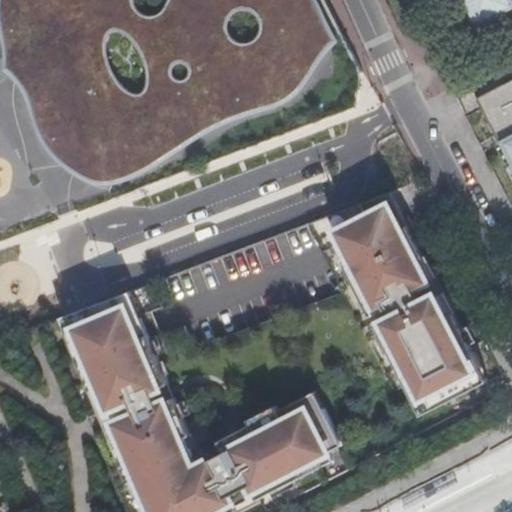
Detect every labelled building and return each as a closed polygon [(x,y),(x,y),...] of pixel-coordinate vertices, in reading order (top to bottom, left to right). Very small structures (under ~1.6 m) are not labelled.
[(36,73),(44,59),(36,45),(24,45),(17,41),(12,34),(8,25),(7,15),(7,8),(8,2),(0,1),(0,36),(2,45),(2,57),(2,69),(9,75),(16,82),(21,89),(25,98),(37,133),(45,146),(59,162),(78,177),(92,183),(104,184),(113,183),(123,181),(142,172),(158,163),(189,143),(220,125),(245,115),(281,104),(300,92),(310,80),(313,64),(325,53),(329,45),(329,35),(328,20),(320,1),(319,0),(312,0),(318,12),(323,27),(323,33),(321,43),(316,51),(311,56),(304,60),(304,68),(303,73),(300,78),(291,88),(283,92),(274,96),(235,109),(212,120),(208,118),(201,123),(200,127),(198,129),(183,137),(154,156),(133,166),(100,179),(94,164),(93,156),(82,147),(74,149),(69,148),(63,147),(58,144),(51,138),(40,121),(36,107),(34,96),(35,84),(36,73)] [(8,0),(9,0),(8,2),(7,8),(7,15),(8,25),(12,34),(17,41),(24,45),(36,45),(44,59),(36,73),(35,84),(34,96),(36,107),(40,121),(51,138),(58,144),(63,147),(69,148),(74,149),(82,147),(93,156),(94,164),(100,179),(133,166),(154,156),(183,137),(198,129),(200,127),(201,123),(208,118),(212,120),(235,109),(274,96),(283,92),(291,88),(300,78),(303,73),(304,68),(304,60),(311,56),(316,51),(321,43),(323,33),(323,27),(318,12),(312,0),(8,0)] [(462,0),(474,23),(491,15),(511,5),(509,0),(462,0)] [(511,73),(479,90),(494,121),(501,134),(511,156),(511,166),(511,167),(511,168),(511,73)] [(511,161),(511,156),(501,134),(495,136),(508,163),(511,161)] [(425,258),(392,194),(332,216),(344,240),(335,245),(367,307),(372,305),(376,314),(387,308),(397,326),(385,332),(396,352),(391,354),(415,401),(423,396),(431,411),(476,388),(469,373),(481,367),(454,314),(450,316),(421,260),(425,258)] [(344,240),(332,216),(322,220),(335,245),(344,240)] [(425,258),(421,260),(450,316),(454,314),(458,313),(429,256),(425,258)] [(132,290),(127,292),(138,318),(143,316),(132,290)] [(127,292),(68,314),(74,329),(67,332),(92,389),(101,385),(127,445),(117,449),(132,485),(142,481),(155,511),(154,511),(234,511),(241,509),(239,505),(258,495),(260,499),(335,460),(331,452),(345,445),(317,391),(279,407),(277,402),(249,414),(252,419),(233,427),(238,439),(223,445),(197,456),(186,428),(190,426),(174,388),(164,393),(157,379),(168,374),(143,316),(138,318),(127,292)] [(372,305),(367,307),(372,316),(376,314),(372,305)] [(74,329),(68,314),(61,317),(67,332),(74,329)] [(379,330),(391,354),(396,352),(385,332),(383,328),(379,330)] [(489,381),(481,367),(469,373),(476,388),(489,381)] [(174,388),(168,374),(157,379),(164,393),(174,388)] [(127,445),(101,385),(92,389),(90,390),(115,450),(117,449),(127,445)] [(423,396),(415,401),(422,415),(431,411),(423,396)] [(238,439),(233,427),(218,433),(223,445),(238,439)] [(154,511),(155,511),(142,481),(132,485),(144,511),(154,511)] [(258,495),(239,505),(241,509),(260,499),(258,495)]
